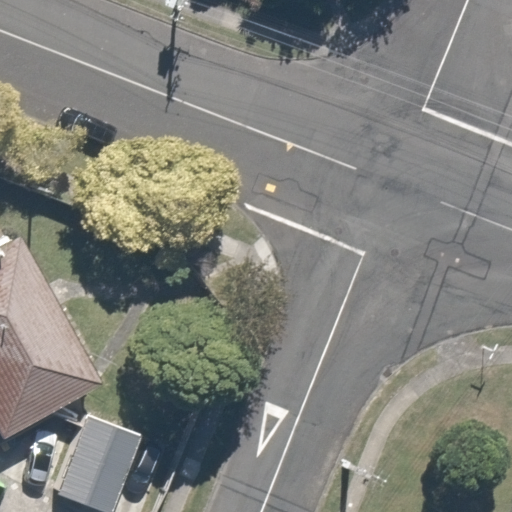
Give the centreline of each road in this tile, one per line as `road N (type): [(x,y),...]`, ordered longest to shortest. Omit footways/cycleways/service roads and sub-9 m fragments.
road 1 (residential): [(0,31),(395,185)]
road 2 (residential): [(395,185),(263,511)]
road 3 (residential): [(469,0),(395,185)]
road 4 (residential): [(395,185),(511,230)]
